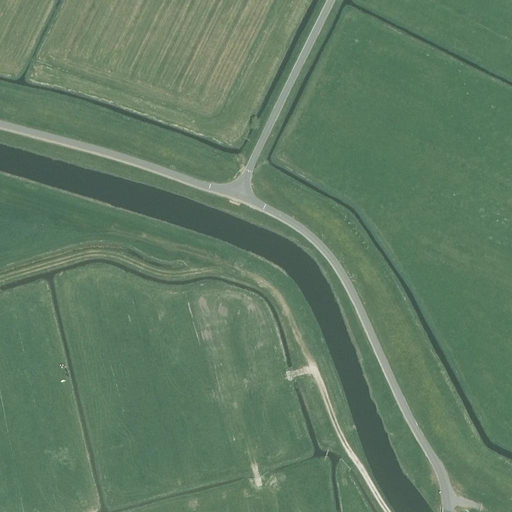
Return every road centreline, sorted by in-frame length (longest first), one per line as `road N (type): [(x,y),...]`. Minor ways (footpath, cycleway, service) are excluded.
road 1 (track): [(0,282),(106,254),(175,276),(226,273),(260,282),(282,300),(337,430),(365,474)]
road 2 (unclassified): [(448,511),(441,470),(338,266),(301,227),(237,196)]
road 3 (unclassified): [(237,196),(0,125)]
road 4 (unclassified): [(237,196),(331,0)]
